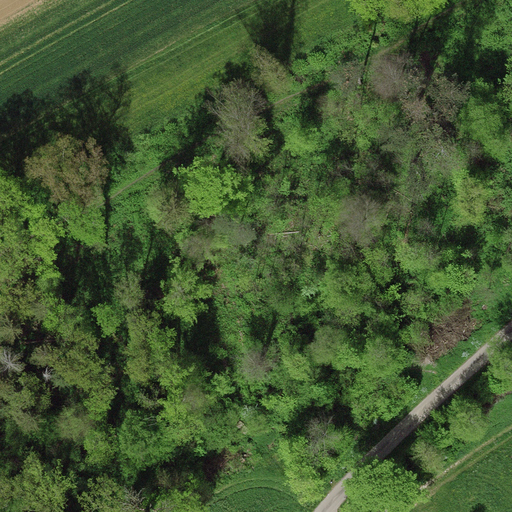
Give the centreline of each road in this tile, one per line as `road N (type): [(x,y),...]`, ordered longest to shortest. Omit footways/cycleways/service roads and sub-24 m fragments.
road 1 (unclassified): [(511,321),(382,439),(317,511)]
road 2 (track): [(402,511),(511,432)]
